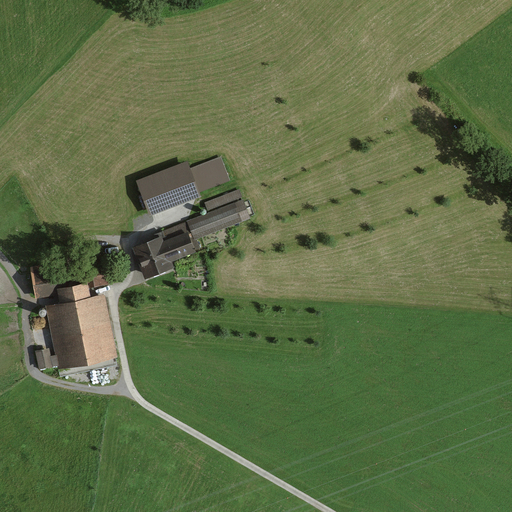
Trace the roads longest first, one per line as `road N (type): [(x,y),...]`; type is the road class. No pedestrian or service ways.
road 1 (track): [(331,511),(132,391),(113,307),(131,268),(126,248),(185,209)]
road 2 (track): [(132,391),(42,377),(22,285),(0,256)]
